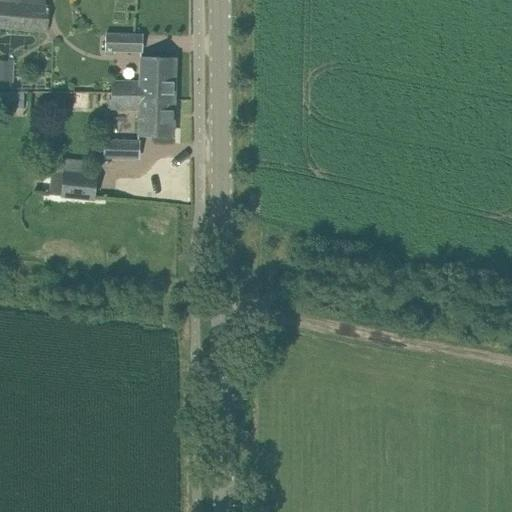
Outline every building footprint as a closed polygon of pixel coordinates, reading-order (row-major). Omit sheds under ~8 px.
[(0,0),(0,29),(47,33),(49,5),(45,5),(45,0),(0,0)] [(141,35),(105,34),(104,50),(140,51),(141,35)] [(111,80),(111,92),(139,93),(140,89),(149,89),(149,99),(173,99),(174,59),(161,59),(140,58),(139,81),(111,80)] [(0,59),(0,86),(9,87),(9,59),(0,59)] [(138,134),(152,135),(172,135),(173,99),(149,99),(149,89),(140,89),(139,93),(111,92),(110,108),(138,109),(138,134)] [(0,108),(21,109),(21,92),(0,92),(0,108)] [(104,141),(103,157),(137,158),(138,142),(104,141)] [(51,170),(48,193),(60,194),(60,196),(94,200),(97,173),(63,169),(63,171),(51,170)]
